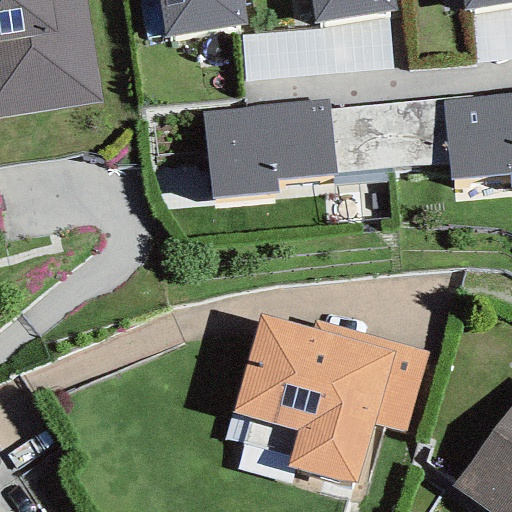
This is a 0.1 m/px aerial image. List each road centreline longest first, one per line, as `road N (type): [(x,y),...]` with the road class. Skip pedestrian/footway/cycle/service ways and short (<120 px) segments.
road 1 (unknown): [(0,360),(111,299),(149,260),(145,226),(110,198)]
road 2 (unknown): [(511,68),(266,102)]
